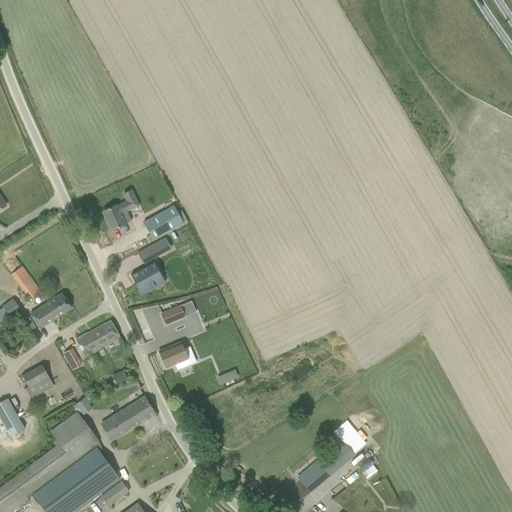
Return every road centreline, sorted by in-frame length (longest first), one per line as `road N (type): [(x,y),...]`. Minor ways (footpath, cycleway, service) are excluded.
road 1 (unclassified): [(242,511),(164,414),(0,53)]
road 2 (unknown): [(112,303),(11,371)]
